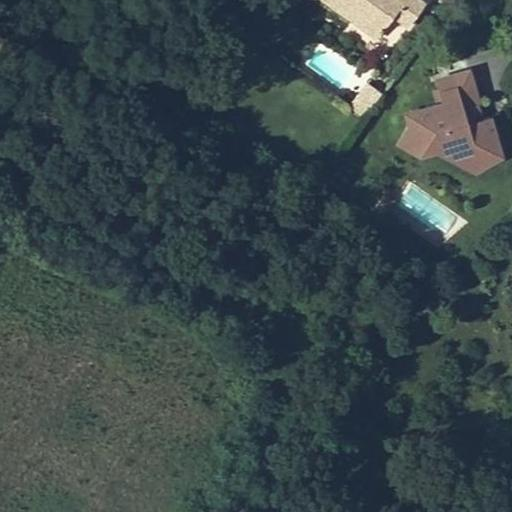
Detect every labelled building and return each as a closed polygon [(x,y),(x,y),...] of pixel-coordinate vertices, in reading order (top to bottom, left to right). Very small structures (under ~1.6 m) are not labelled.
[(324,0),(377,38),(393,15),(408,25),(425,2),(421,0),(324,0)] [(472,82),(468,70),(436,79),(440,91),(472,82)] [(370,108),(381,92),(367,82),(356,98),(370,108)] [(496,139),(489,116),(482,118),(477,119),(473,105),(478,104),(472,82),(440,91),(443,103),(407,113),(410,124),(400,143),(421,154),(436,150),(458,162),(483,154),(480,144),(496,139)] [(370,108),(356,98),(350,107),(365,117),(370,108)] [(482,118),(478,104),(473,105),(477,119),(482,118)] [(500,154),(496,139),(480,144),(483,154),(458,162),(474,170),(500,154)] [(388,212),(394,201),(384,194),(377,205),(388,212)] [(404,224),(388,212),(377,205),(368,219),(390,234),(395,227),(400,230),(404,224)] [(488,271),(471,250),(463,257),(480,278),(488,271)]
